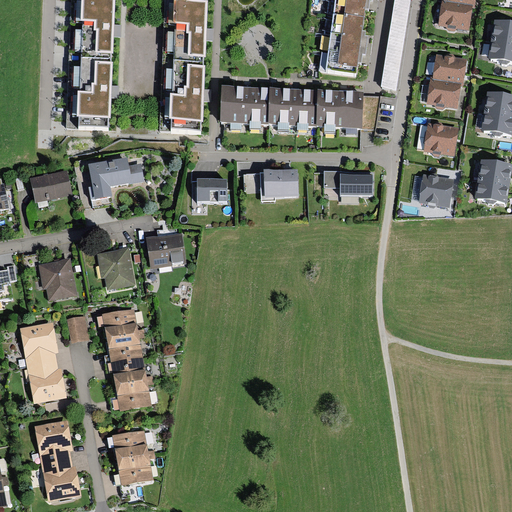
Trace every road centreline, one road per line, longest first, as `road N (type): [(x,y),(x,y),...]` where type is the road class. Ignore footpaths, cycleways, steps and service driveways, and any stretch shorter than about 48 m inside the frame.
road 1 (residential): [(395,159),(211,156)]
road 2 (track): [(383,335),(410,511)]
road 3 (residential): [(419,0),(395,159)]
road 4 (residential): [(0,248),(155,219)]
road 5 (residential): [(49,0),(44,131)]
road 6 (track): [(511,363),(383,335)]
